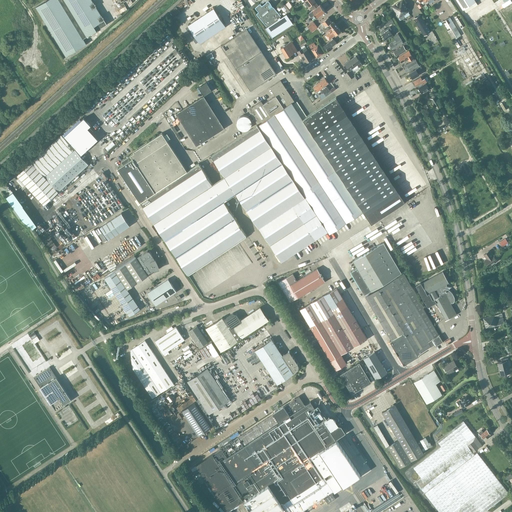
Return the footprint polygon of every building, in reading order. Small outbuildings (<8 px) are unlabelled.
[(47,0),(36,7),(66,56),(86,44),(83,39),(97,30),(94,26),(104,20),(91,0),(47,0)] [(314,0),(306,0),(305,1),(312,10),(314,8),(318,5),(315,2),(316,1),(314,0)] [(402,0),(391,7),(398,18),(399,21),(403,19),(402,16),(409,12),(407,8),(402,0)] [(463,8),(475,1),(476,0),(475,0),(456,0),(463,9),(463,8)] [(267,26),(266,27),(265,27),(272,38),(273,38),(293,25),(294,25),(287,14),(286,14),(287,14),(281,18),(280,17),(281,17),(268,1),(262,6),(260,4),(255,8),(259,12),(257,14),(267,26)] [(283,6),(289,13),(292,11),(290,8),(286,4),(286,3),(283,6)] [(308,13),(311,17),(314,14),(317,17),(325,11),(320,4),(318,5),(314,8),(308,13)] [(214,8),(201,17),(188,25),(200,43),(213,35),(226,26),(214,8)] [(414,19),(424,36),(431,32),(421,15),(414,19)] [(325,32),(328,29),(327,27),(327,26),(332,22),(329,17),(322,22),(322,23),(319,25),(325,32)] [(442,22),(454,40),(461,36),(450,17),(442,22)] [(327,26),(327,27),(328,29),(330,31),(326,34),(330,39),(338,33),(339,32),(341,30),(337,26),(338,26),(335,23),(333,21),(332,22),(327,26)] [(385,29),(381,31),(382,34),(386,40),(393,35),(391,32),(393,31),(390,27),(385,30),(385,29)] [(227,54),(236,68),(251,91),(265,81),(276,74),(265,56),(247,29),(236,36),(221,46),(227,54)] [(394,36),(396,40),(389,43),(393,49),(404,42),(398,34),(394,36)] [(324,44),(328,40),(323,35),(319,39),(324,44)] [(324,46),(327,50),(336,43),(333,39),(324,46)] [(463,40),(450,48),(466,73),(479,66),(463,40)] [(294,46),(292,41),(281,48),(284,52),(294,46)] [(403,45),(394,51),(397,55),(406,49),(405,48),(409,46),(406,42),(403,44),(403,45)] [(294,46),(284,52),(287,57),(297,50),(294,46)] [(304,59),(306,62),(313,58),(306,47),(303,49),(302,48),(297,51),(300,55),(300,54),(303,59),(304,59)] [(321,53),(320,50),(318,47),(313,50),(316,56),(321,53)] [(398,57),(402,62),(408,59),(409,61),(414,58),(409,50),(398,57)] [(362,65),(360,63),(361,62),(356,56),(351,60),(350,59),(344,63),(350,70),(357,65),(359,67),(362,65)] [(415,59),(407,64),(411,71),(420,66),(415,59)] [(409,73),(413,79),(420,75),(419,73),(421,72),(419,67),(409,73)] [(423,81),(424,83),(429,80),(427,77),(425,78),(425,77),(423,79),(421,76),(414,81),(413,82),(415,86),(416,85),(417,85),(423,81)] [(443,90),(449,86),(443,76),(437,80),(443,90)] [(319,82),(327,92),(330,90),(326,84),(329,82),(325,78),(319,82)] [(222,148),(211,155),(224,175),(236,193),(281,262),(320,237),(328,231),(329,233),(363,211),(369,219),(371,224),(372,224),(378,219),(408,200),(346,106),(344,103),(341,105),(336,97),(337,97),(302,119),(293,104),(292,104),(292,103),(294,101),(281,80),(270,87),(276,96),(263,104),(261,101),(248,109),(258,124),(222,148)] [(204,95),(208,93),(212,90),(208,84),(207,82),(203,84),(199,87),(199,88),(204,95)] [(329,94),(327,92),(319,82),(314,86),(317,91),(320,89),(323,93),(320,95),(323,99),(329,94)] [(419,89),(418,89),(420,92),(421,91),(422,93),(429,88),(430,89),(432,88),(429,83),(427,84),(426,83),(419,87),(419,89)] [(176,113),(196,145),(224,128),(204,95),(176,113)] [(431,99),(435,105),(439,103),(435,96),(431,99)] [(223,115),(231,109),(229,106),(221,112),(223,115)] [(84,118),(64,136),(81,155),(95,142),(85,131),(91,125),(84,118)] [(199,163),(197,165),(187,171),(162,133),(134,151),(134,152),(130,155),(131,155),(121,162),(123,165),(118,168),(188,274),(246,235),(199,163)] [(44,205),(59,191),(88,164),(61,135),(17,175),(44,205)] [(400,162),(405,171),(411,167),(405,158),(400,162)] [(5,183),(0,186),(7,197),(12,193),(5,183)] [(12,193),(7,197),(24,221),(31,226),(33,229),(37,225),(13,192),(12,193)] [(122,213),(101,227),(109,239),(130,225),(122,213)] [(144,245),(138,234),(128,239),(130,242),(127,243),(131,251),(144,245)] [(505,239),(500,242),(503,247),(508,243),(505,239)] [(351,271),(352,274),(364,294),(371,290),(371,291),(401,272),(393,258),(395,257),(393,255),(392,256),(384,243),(379,244),(353,260),(357,267),(351,271)] [(155,259),(154,259),(154,258),(153,259),(152,256),(153,256),(150,251),(149,252),(148,250),(136,258),(136,257),(105,278),(130,316),(140,309),(127,289),(148,276),(147,274),(153,270),(159,269),(159,267),(158,266),(157,264),(157,263),(156,261),(155,260),(155,259)] [(484,260),(489,267),(496,261),(492,255),(489,251),(483,254),(486,259),(484,260)] [(293,274),(278,282),(287,296),(290,302),(291,302),(298,298),(325,281),(317,268),(297,281),(293,274)] [(421,282),(416,285),(428,307),(437,302),(446,320),(457,314),(456,314),(451,303),(452,303),(453,303),(453,302),(454,302),(454,301),(454,300),(455,299),(454,298),(454,297),(453,295),(452,293),(451,292),(450,290),(448,289),(447,289),(448,287),(448,286),(446,286),(447,285),(446,284),(448,283),(449,283),(448,280),(447,279),(443,271),(421,283),(421,282)] [(366,296),(376,314),(391,340),(389,341),(403,365),(419,355),(418,353),(434,344),(435,346),(443,341),(423,308),(424,307),(404,274),(366,296)] [(94,282),(97,287),(102,285),(100,279),(94,282)] [(148,292),(156,305),(160,302),(177,291),(171,282),(171,283),(168,279),(148,292)] [(310,303),(300,309),(316,336),(320,342),(325,351),(336,369),(341,365),(346,362),(341,354),(367,339),(359,325),(357,321),(353,315),(351,311),(347,304),(336,287),(330,291),(323,295),(320,297),(317,299),(310,303)] [(106,291),(99,293),(101,300),(105,299),(105,302),(108,301),(106,291)] [(269,320),(260,307),(241,320),(237,314),(233,313),(223,319),(222,317),(206,328),(221,351),(269,320)] [(483,318),(485,328),(501,324),(498,314),(483,318)] [(189,331),(200,347),(208,342),(197,325),(189,331)] [(185,340),(176,327),(155,341),(164,353),(185,340)] [(241,347),(249,341),(247,337),(238,344),(241,347)] [(277,384),(297,371),(297,370),(298,370),(298,369),(299,368),(299,367),(299,366),(299,365),(298,364),(289,350),(283,355),(272,339),(255,350),(277,384)] [(132,349),(141,362),(154,354),(145,340),(132,349)] [(130,350),(133,368),(141,362),(132,349),(130,350)] [(372,372),(371,372),(376,379),(387,372),(382,365),(375,352),(364,358),(372,372)] [(141,362),(147,372),(160,363),(154,354),(141,362)] [(498,363),(500,372),(501,372),(502,375),(509,373),(506,361),(508,361),(508,358),(501,359),(502,362),(498,363)] [(445,366),(450,374),(453,373),(452,372),(458,368),(454,361),(445,366)] [(133,368),(139,377),(147,372),(141,362),(133,368)] [(344,371),(340,374),(346,384),(350,390),(352,393),(356,391),(360,389),(364,387),(367,384),(371,382),(365,372),(360,362),(356,364),(352,367),(348,369),(344,371)] [(164,369),(160,363),(147,372),(151,378),(164,369)] [(49,367),(34,377),(55,410),(65,404),(71,400),(49,367)] [(207,368),(187,381),(209,414),(211,412),(229,400),(207,368)] [(151,378),(155,383),(168,375),(164,369),(151,378)] [(429,373),(414,382),(424,398),(427,403),(435,398),(442,394),(436,384),(441,381),(434,370),(429,373)] [(151,378),(147,372),(139,377),(143,383),(151,378)] [(174,384),(168,375),(155,383),(161,392),(174,384)] [(143,383),(146,389),(155,383),(151,378),(143,383)] [(155,383),(146,389),(152,398),(161,392),(155,383)] [(435,428),(409,385),(401,390),(426,433),(435,428)] [(462,398),(457,401),(459,406),(461,405),(463,408),(471,403),(468,398),(467,396),(462,398)] [(196,465),(227,511),(244,500),(251,511),(300,511),(334,490),(335,492),(360,475),(337,438),(346,433),(346,432),(344,431),(341,426),(340,426),(339,425),(338,424),(333,417),(330,417),(328,418),(327,419),(327,418),(318,405),(315,407),(311,401),(308,403),(305,405),(304,405),(303,403),(299,397),(296,399),(284,407),(284,406),(275,411),(273,413),(273,414),(244,433),(241,436),(234,440),(218,450),(208,457),(196,465)] [(195,402),(182,411),(199,436),(211,427),(195,402)] [(418,443),(395,405),(382,412),(399,440),(388,447),(400,467),(424,453),(422,451),(418,443)] [(466,444),(476,436),(463,421),(437,441),(441,446),(414,467),(422,478),(466,444)] [(486,437),(490,434),(490,433),(490,432),(489,431),(488,431),(487,430),(483,432),(482,430),(478,432),(480,435),(478,436),(482,441),(487,438),(486,437)] [(477,445),(481,443),(476,436),(466,444),(473,452),(479,447),(477,445)] [(420,442),(418,443),(419,445),(423,452),(432,446),(430,443),(430,442),(429,443),(426,438),(420,442)] [(473,452),(466,444),(422,478),(417,482),(425,493),(474,454),(473,452)] [(477,452),(474,454),(425,493),(439,511),(484,511),(509,493),(477,452)]
